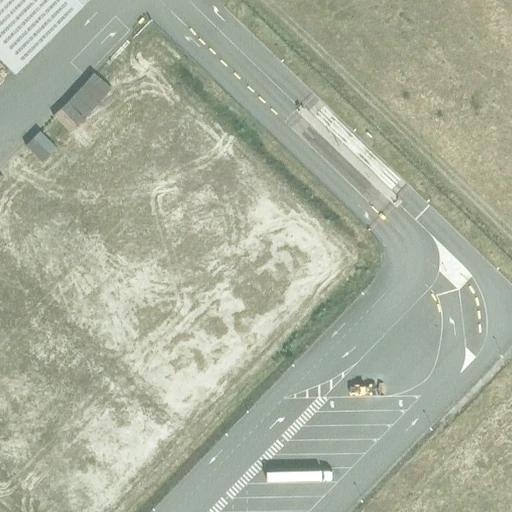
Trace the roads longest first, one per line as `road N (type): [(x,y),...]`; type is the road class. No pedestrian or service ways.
road 1 (unknown): [(432,225),(276,394)]
road 2 (unknown): [(276,394),(455,385)]
road 3 (unknown): [(276,394),(166,511)]
